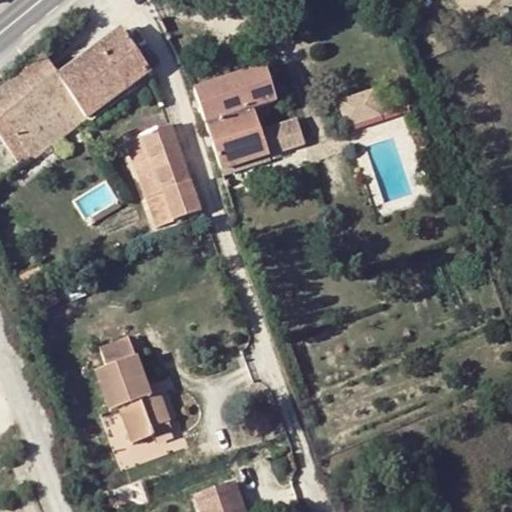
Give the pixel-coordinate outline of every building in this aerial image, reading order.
[(80,124),(148,73),(118,33),(58,77),(53,80),(63,94),(60,97),(80,124)] [(43,57),(0,90),(0,140),(21,169),(36,157),(16,129),(60,97),(63,94),(53,80),(58,77),(43,57)] [(0,72),(0,78),(5,84),(20,71),(13,62),(0,72)] [(251,109),(273,102),(261,68),(191,93),(220,172),(267,156),(258,129),(256,124),(251,109)] [(375,90),(338,105),(349,132),(411,110),(404,93),(380,102),(375,90)] [(36,157),(80,124),(60,97),(16,129),(36,157)] [(256,124),(278,116),(273,102),(251,109),(256,124)] [(258,129),(267,156),(282,150),(272,124),(258,129)] [(188,184),(168,128),(152,134),(162,161),(148,166),(155,182),(149,184),(152,192),(159,189),(160,194),(188,184)] [(162,161),(152,134),(137,139),(148,166),(162,161)] [(163,200),(172,225),(200,214),(188,184),(160,194),(163,200)] [(163,200),(147,206),(156,231),(172,225),(163,200)] [(41,270),(26,276),(33,295),(48,288),(41,270)] [(144,382),(117,320),(87,333),(96,353),(83,358),(101,400),(113,395),(130,433),(152,424),(149,416),(165,409),(152,379),(144,382)] [(152,424),(168,418),(165,409),(149,416),(152,424)] [(198,511),(244,511),(234,485),(194,499),(198,511)]
